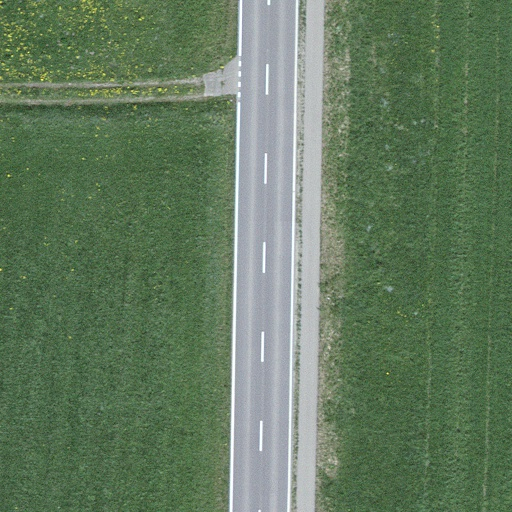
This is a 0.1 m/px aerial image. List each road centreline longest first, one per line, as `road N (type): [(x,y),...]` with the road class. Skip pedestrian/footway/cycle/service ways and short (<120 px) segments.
road 1 (secondary): [(259,511),(269,0)]
road 2 (track): [(0,91),(267,81)]
